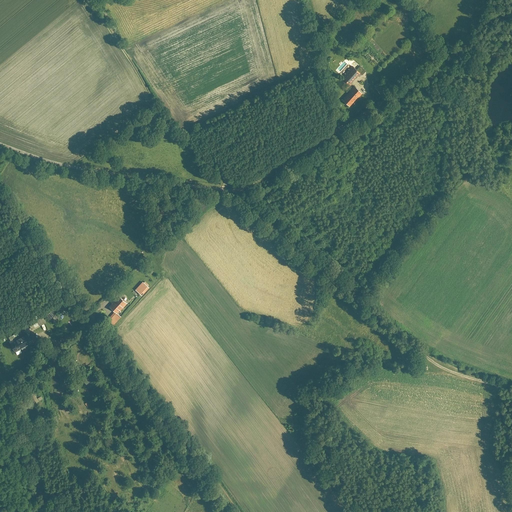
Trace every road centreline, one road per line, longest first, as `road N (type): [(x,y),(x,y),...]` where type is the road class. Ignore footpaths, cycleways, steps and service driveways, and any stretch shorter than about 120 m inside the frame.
road 1 (track): [(93,0),(166,122),(231,189),(421,354),(511,392)]
road 2 (residential): [(0,143),(82,169),(231,189),(344,125)]
road 3 (track): [(500,0),(468,49),(344,125)]
